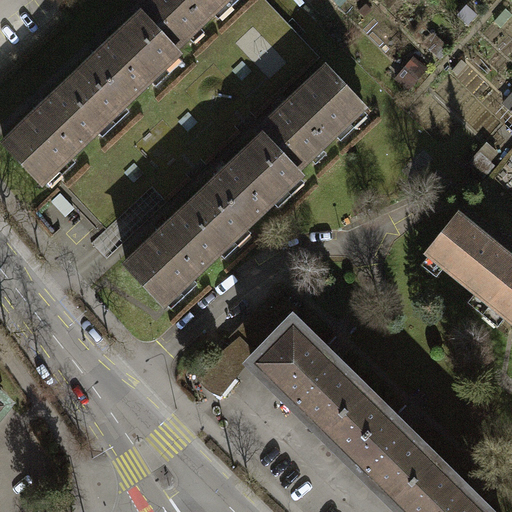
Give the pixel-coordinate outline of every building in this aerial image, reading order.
[(141,17),(173,51),(226,0),(149,0),(136,12),(141,17)] [(74,80),(110,118),(177,55),(173,51),(141,17),(99,56),(74,80)] [(258,134),(263,138),(295,172),(364,107),(327,69),(285,109),(258,134)] [(42,183),(110,118),(74,80),(46,106),(5,144),(42,183)] [(221,177),(196,201),(232,240),(299,176),(295,172),(263,138),(221,177)] [(163,304),(232,240),(196,201),(164,231),(127,266),(163,304)] [(429,252),(492,303),(511,279),(511,259),(458,216),(429,252)] [(511,279),(492,303),(511,319),(511,279)] [(296,311),(277,293),(234,337),(236,339),(254,357),(257,360),(291,325),(286,321),(296,311)] [(254,363),(325,432),(364,392),(334,362),(338,358),(328,349),(324,353),(293,323),(291,325),(257,360),(254,363)] [(197,376),(201,382),(206,388),(213,393),(221,397),(254,357),(236,339),(197,376)] [(394,421),(364,392),(325,432),(394,500),(434,460),(404,431),(408,426),(398,417),(394,421)] [(464,489),(434,460),(394,500),(406,511),(487,511),(474,498),(478,494),(468,485),(464,489)]
